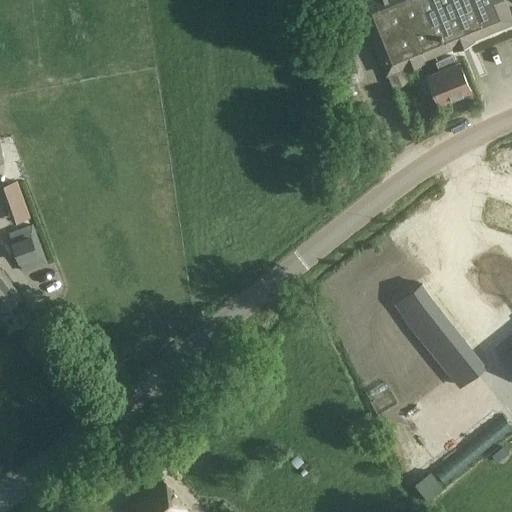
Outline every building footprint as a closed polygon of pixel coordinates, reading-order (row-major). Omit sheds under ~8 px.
[(363,0),(361,1),(356,3),(385,75),(402,68),(403,70),(424,61),(423,59),(452,47),(453,50),(474,41),(473,39),(511,22),(511,14),(506,0),(363,0)] [(422,78),(419,85),(421,91),(428,93),(433,91),(434,91),(439,104),(470,90),(459,63),(456,64),(452,55),(436,62),(439,69),(439,71),(427,76),(426,76),(422,78)] [(34,225),(11,233),(14,241),(33,235),(41,256),(22,262),(25,271),(47,262),(34,225)] [(33,235),(14,241),(21,262),(22,262),(41,256),(33,235)] [(511,300),(511,275),(481,263),(472,285),(511,300)] [(0,315),(0,316),(23,298),(0,267),(0,315)] [(437,359),(459,385),(484,365),(462,338),(437,359)] [(161,477),(119,511),(189,511),(190,511),(161,477)] [(299,492),(277,503),(281,511),(284,511),(304,502),(299,492)]
